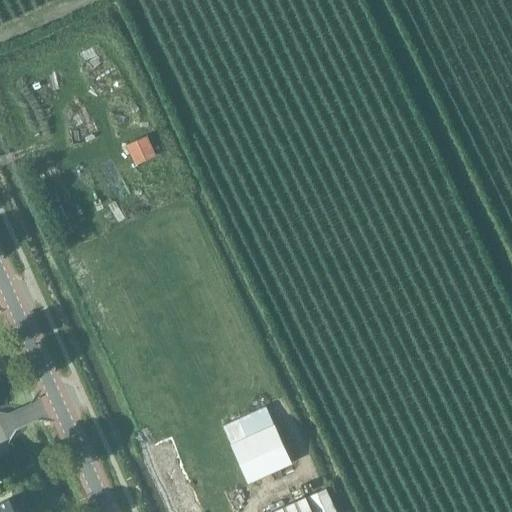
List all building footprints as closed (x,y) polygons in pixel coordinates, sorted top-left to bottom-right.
[(156,155),(147,136),(128,144),(136,164),(156,155)] [(230,444),(248,483),(290,463),(273,425),(230,444)] [(308,497),(314,511),(336,511),(326,489),(308,497)] [(273,511),(314,511),(308,497),(308,496),(273,511)] [(9,499),(0,503),(0,511),(14,511),(10,501),(9,499)]
